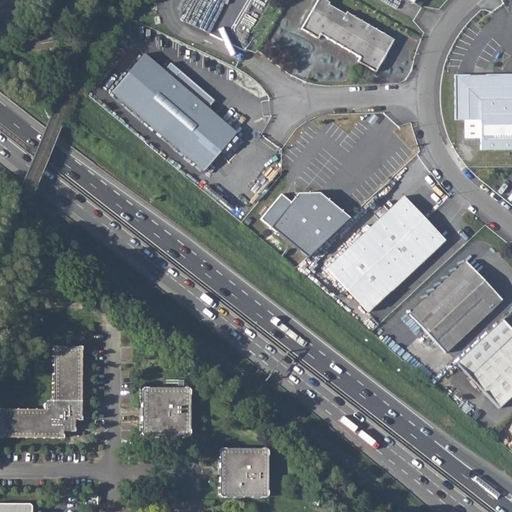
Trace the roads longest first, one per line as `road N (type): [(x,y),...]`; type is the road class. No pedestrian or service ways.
road 1 (trunk): [(0,143),(435,485)]
road 2 (trunk): [(407,431),(0,112)]
road 3 (residential): [(426,93),(445,165),(511,221)]
road 4 (track): [(115,322),(84,306),(37,305),(11,330),(0,358)]
road 5 (residential): [(426,93),(295,99)]
road 6 (trunk): [(510,511),(407,431)]
road 7 (trunk): [(511,490),(437,439),(407,431)]
